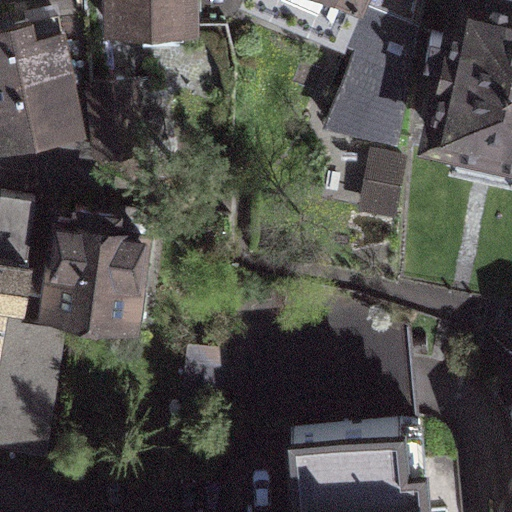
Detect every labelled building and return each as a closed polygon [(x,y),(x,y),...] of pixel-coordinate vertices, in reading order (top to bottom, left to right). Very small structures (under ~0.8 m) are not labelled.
[(107,0),(108,24),(193,24),(193,0),(107,0)] [(255,0),(359,45),(326,122),(395,136),(419,20),(405,15),(408,0),(255,0)] [(511,147),(511,0),(457,0),(450,34),(431,30),(426,52),(445,56),(429,129),(511,147)] [(0,22),(0,134),(79,121),(60,12),(0,22)] [(142,147),(135,75),(89,79),(97,152),(142,147)] [(395,207),(404,157),(375,152),(365,202),(395,207)] [(0,304),(2,293),(22,296),(28,256),(25,255),(35,194),(0,189),(0,190),(0,304)] [(59,217),(46,305),(131,317),(144,229),(115,225),(117,208),(76,203),(73,219),(59,217)] [(0,439),(46,447),(66,324),(18,317),(22,296),(2,293),(0,304),(0,439)] [(183,397),(217,401),(224,346),(190,342),(183,397)] [(298,511),(427,511),(419,414),(291,426),(298,511)]
